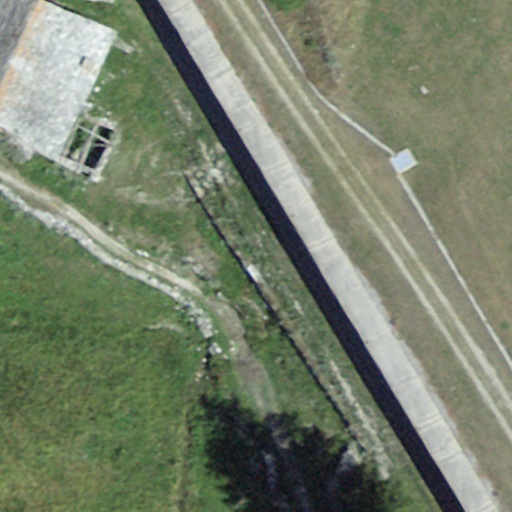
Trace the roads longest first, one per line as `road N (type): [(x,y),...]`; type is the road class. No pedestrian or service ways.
road 1 (residential): [(461,511),(154,0)]
road 2 (primary): [(284,0),(511,365)]
